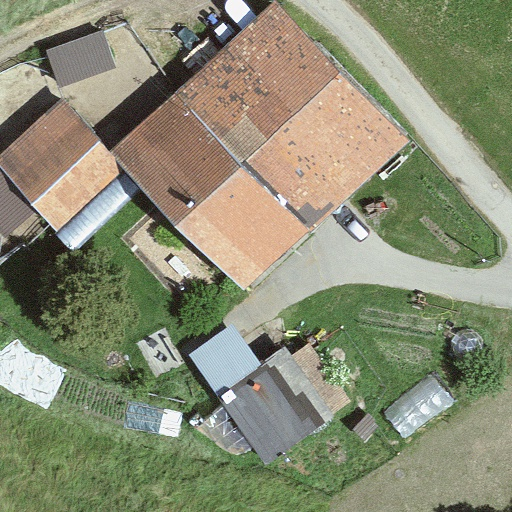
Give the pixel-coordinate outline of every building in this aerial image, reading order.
[(247,292),(403,142),(275,9),(119,159),(247,292)] [(104,21),(48,34),(56,70),(113,57),(104,21)] [(0,182),(34,228),(109,173),(67,118),(0,167),(0,182)] [(208,379),(253,351),(229,313),(185,341),(208,379)] [(319,414),(282,358),(230,393),(268,449),(319,414)]
